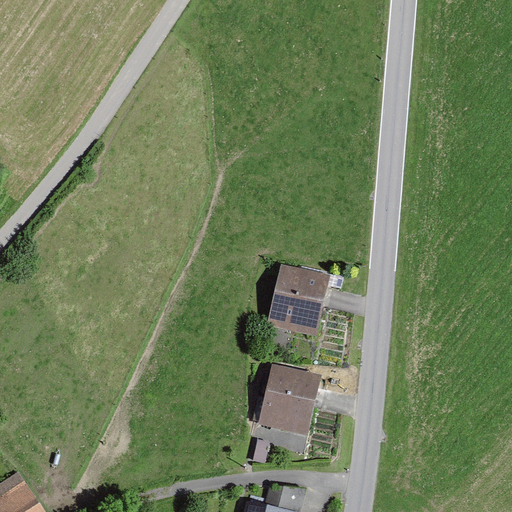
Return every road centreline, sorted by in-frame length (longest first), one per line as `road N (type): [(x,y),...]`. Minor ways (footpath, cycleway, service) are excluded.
road 1 (tertiary): [(403,0),(350,511)]
road 2 (unclassified): [(0,238),(57,177),(180,0)]
road 3 (track): [(106,511),(252,479),(310,478),(353,489)]
